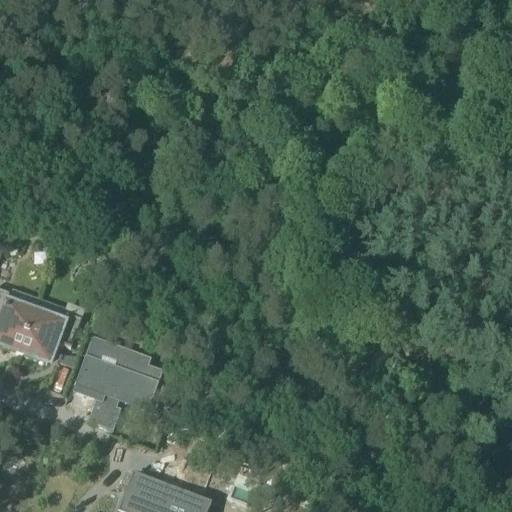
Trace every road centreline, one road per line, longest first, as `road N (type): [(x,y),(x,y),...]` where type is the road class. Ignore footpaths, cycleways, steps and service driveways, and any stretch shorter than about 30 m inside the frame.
road 1 (track): [(477,40),(386,105),(192,128),(107,211)]
road 2 (unknown): [(192,128),(228,160),(289,179),(511,152)]
road 3 (unknown): [(511,424),(393,370)]
